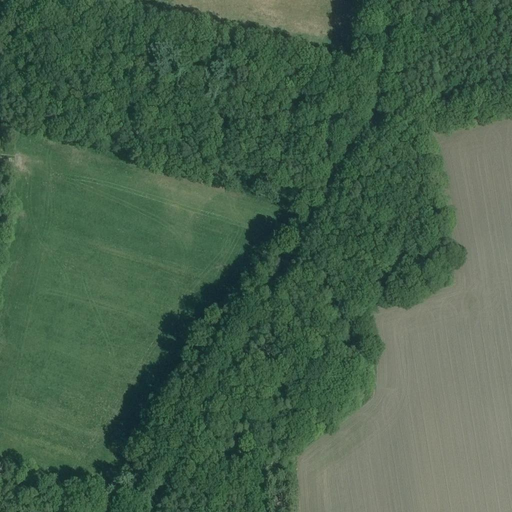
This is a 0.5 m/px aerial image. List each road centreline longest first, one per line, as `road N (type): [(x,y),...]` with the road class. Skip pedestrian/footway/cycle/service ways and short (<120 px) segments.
road 1 (track): [(384,0),(381,88),(367,132),(155,511)]
road 2 (track): [(2,0),(381,88)]
